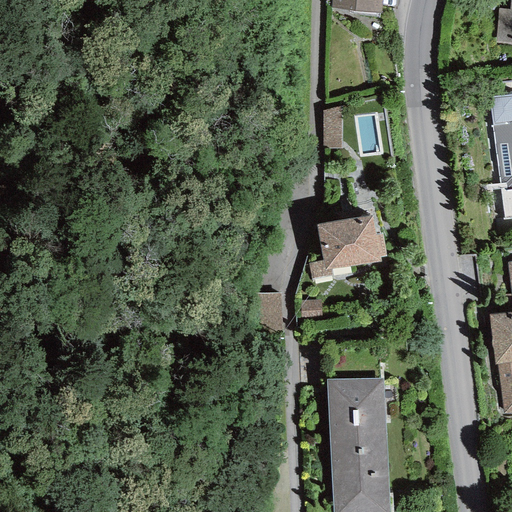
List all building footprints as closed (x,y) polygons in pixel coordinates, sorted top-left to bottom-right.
[(382,0),(331,0),(331,8),(381,14),(382,0)] [(511,0),(510,0),(509,10),(498,9),(495,43),(511,44),(511,0)] [(511,94),(489,98),(504,220),(511,218),(511,94)] [(372,216),(316,225),(322,261),(308,264),(311,279),(331,276),(329,270),(380,261),(380,258),(386,256),(382,233),(375,234),(372,216)] [(511,261),(507,262),(511,306),(511,311),(489,314),(494,364),(497,364),(503,414),(511,412),(511,261)] [(388,511),(382,378),(326,381),(332,511),(388,511)]
